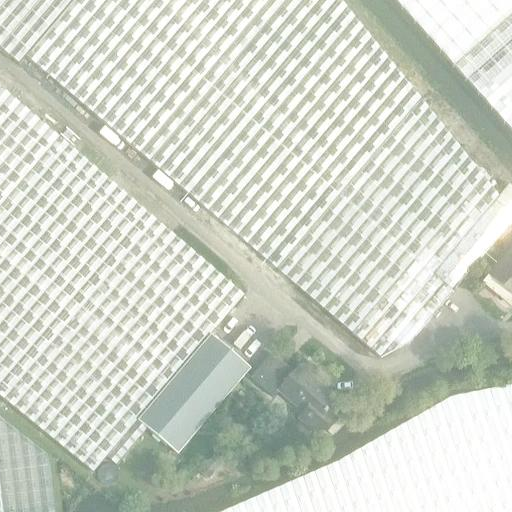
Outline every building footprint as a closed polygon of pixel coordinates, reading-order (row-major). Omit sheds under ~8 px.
[(36,66),(371,350),(499,197),(342,0),(0,0),(0,50),(28,75),(36,66)] [(511,0),(393,0),(511,131),(511,0)] [(117,467),(148,430),(138,421),(210,336),(244,296),(0,86),(0,398),(94,474),(107,458),(117,467)] [(511,219),(511,214),(499,197),(371,350),(379,357),(406,347),(450,293),(452,294),(511,219)] [(501,258),(511,242),(511,222),(510,226),(511,227),(511,237),(506,246),(497,239),(489,250),(501,258)] [(511,249),(490,277),(483,284),(511,308),(511,306),(511,249)] [(250,369),(210,336),(138,421),(148,430),(178,455),(250,369)] [(299,369),(296,373),(274,354),(253,379),(276,399),(280,394),(304,415),(300,420),(323,440),(342,420),(328,408),(335,400),(299,369)] [(511,511),(511,387),(451,399),(346,459),(296,481),(224,511),(511,511)] [(0,511),(54,511),(47,457),(0,419),(0,511)] [(218,468),(217,467),(228,455),(221,449),(211,461),(209,460),(198,471),(207,480),(218,468)]
